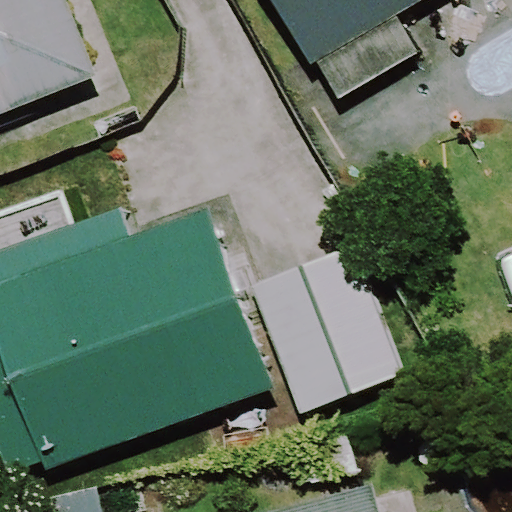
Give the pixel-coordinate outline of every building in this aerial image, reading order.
[(0,0),(0,112),(95,75),(64,0),(0,0)] [(421,0),(272,0),(312,67),(317,64),(337,98),(418,50),(397,15),(421,0)] [(121,205),(0,247),(0,451),(8,473),(42,461),(45,468),(272,388),(208,209),(132,236),(121,205)] [(405,373),(357,244),(252,283),(300,412),(405,373)] [(379,511),(371,481),(255,511),(379,511)]
